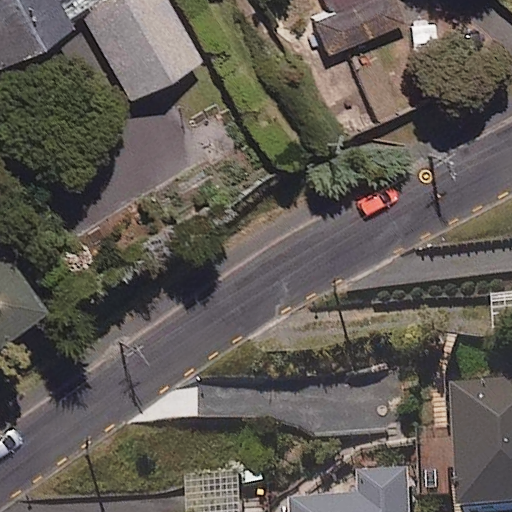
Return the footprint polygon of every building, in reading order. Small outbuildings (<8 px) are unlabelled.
[(0,0),(0,50),(81,5),(129,91),(199,53),(169,0),(0,0)] [(397,18),(388,0),(320,0),(324,7),(306,16),(323,53),(397,18)] [(0,328),(33,307),(0,255),(0,328)] [(511,292),(488,295),(492,333),(511,330),(511,292)] [(478,511),(511,510),(511,379),(448,383),(453,511),(478,511)] [(240,511),(238,471),(184,475),(186,511),(240,511)] [(280,511),(407,511),(408,471),(355,471),(356,499),(280,500),(280,511)]
